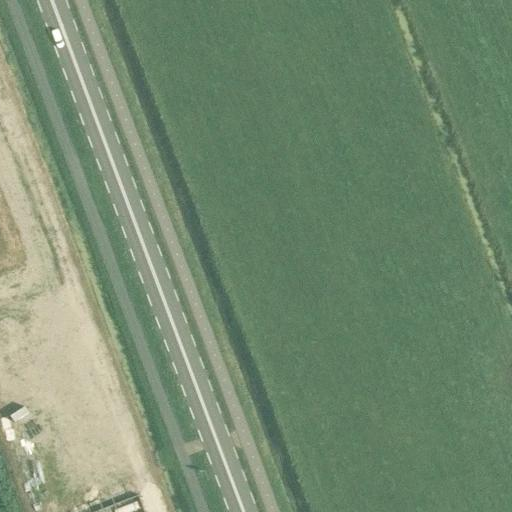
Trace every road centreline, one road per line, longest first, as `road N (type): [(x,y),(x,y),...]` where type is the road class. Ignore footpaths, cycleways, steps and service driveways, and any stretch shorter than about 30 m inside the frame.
road 1 (unclassified): [(274,511),(82,0)]
road 2 (primary): [(244,511),(53,0)]
